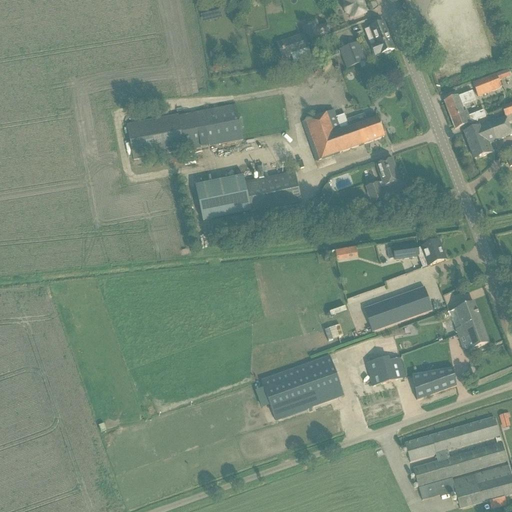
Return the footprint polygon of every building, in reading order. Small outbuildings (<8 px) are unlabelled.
[(359,2),(359,0),(341,0),(342,0),(349,19),(351,19),(354,19),(356,18),(358,17),(360,17),(362,15),(364,14),(366,13),(362,8),(364,7),(361,1),(359,2)] [(315,40),(330,34),(327,24),(319,26),(317,20),(307,23),(307,24),(302,26),(308,42),(315,39),(315,40)] [(369,29),(376,45),(371,47),(375,57),(383,54),(385,58),(390,55),(389,52),(393,50),(383,24),(369,29)] [(303,35),(281,42),(287,59),(309,51),(303,35)] [(358,43),(338,51),(345,70),(365,62),(358,43)] [(473,84),(478,98),(501,89),(499,82),(510,77),(508,71),(473,84)] [(449,117),(464,111),(462,105),(475,100),(472,92),(444,103),(449,117)] [(511,103),(501,108),(505,118),(506,117),(511,114),(511,103)] [(242,141),(236,106),(178,117),(178,116),(126,126),(133,161),(184,152),(242,141)] [(316,163),(322,161),(333,156),(384,138),(377,118),(366,122),(364,115),(347,121),(345,115),(336,118),(333,111),(308,120),(301,123),(316,163)] [(464,111),(449,117),(454,131),(471,124),(477,122),(476,120),(484,117),(483,112),(469,117),(467,112),(465,113),(464,111)] [(505,118),(464,134),(474,161),(493,154),(490,144),(511,135),(511,133),(506,117),(505,118)] [(384,201),(379,189),(399,182),(392,161),(376,167),(382,184),(378,185),(365,189),(371,205),(384,201)] [(294,172),(244,183),(243,178),(195,188),(203,222),(251,213),(251,214),(301,203),(294,172)] [(324,188),(316,207),(319,208),(326,206),(331,193),(328,184),(324,188)] [(443,256),(438,242),(429,246),(421,249),(418,250),(417,244),(392,248),(392,250),(387,250),(388,260),(393,260),(394,261),(418,258),(418,261),(421,261),(425,260),(428,267),(434,265),(443,262),(441,256),(443,256)] [(356,249),(335,252),(336,261),(357,258),(356,249)] [(363,310),(371,334),(432,312),(423,288),(363,310)] [(455,330),(459,340),(465,338),(470,352),(489,345),(473,304),(455,311),(461,328),(455,330)] [(260,381),(275,422),(344,397),(329,356),(260,381)] [(388,358),(365,364),(371,388),(405,379),(399,359),(389,362),(388,358)] [(456,388),(453,370),(412,377),(416,402),(456,388)] [(508,415),(500,417),(503,429),(508,428),(506,420),(509,419),(508,415)] [(504,498),(507,498),(511,495),(511,480),(508,466),(452,481),(452,479),(507,463),(494,419),(404,446),(410,463),(435,456),(437,462),(412,469),(421,502),(454,493),(460,511),(489,503),(491,510),(506,506),(504,498)]
